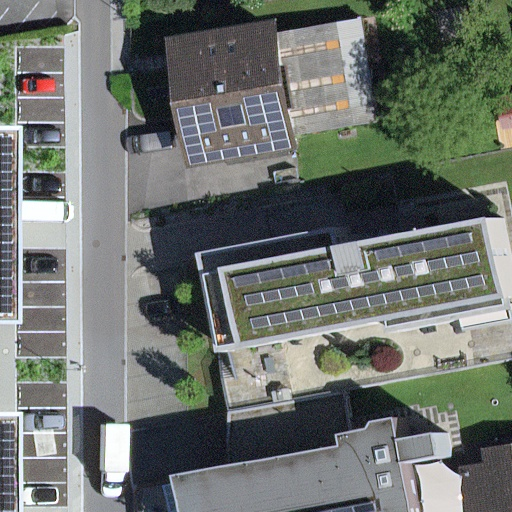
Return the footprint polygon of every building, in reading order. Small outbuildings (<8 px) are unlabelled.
[(299,21),(186,38),(189,58),(205,164),(318,148),(299,21)] [(511,195),(218,244),(236,353),(511,307),(511,195)] [(72,364),(23,372),(28,400),(77,392),(72,364)] [(352,438),(191,465),(198,511),(441,511),(433,462),(469,453),(460,419),(428,427),(424,402),(348,414),(352,438)] [(511,511),(511,445),(469,453),(478,511),(511,511)]
